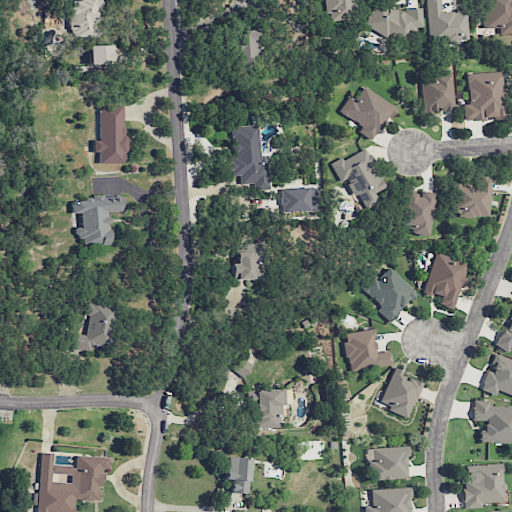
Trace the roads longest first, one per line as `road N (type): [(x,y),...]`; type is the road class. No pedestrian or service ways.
road 1 (residential): [(148,511),(183,309),(186,229),(169,0)]
road 2 (residential): [(437,511),(432,446),(439,411),(511,221)]
road 3 (residential): [(161,407),(0,401)]
